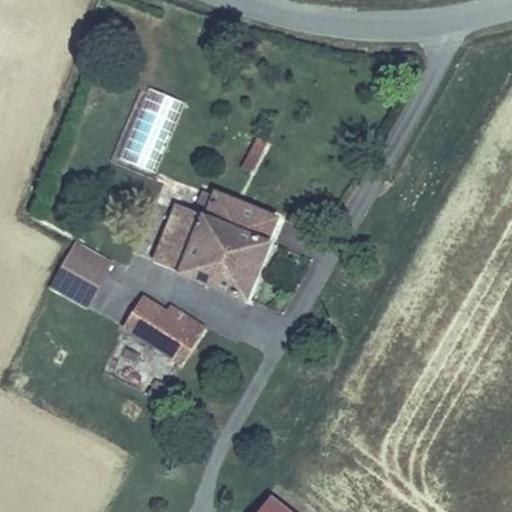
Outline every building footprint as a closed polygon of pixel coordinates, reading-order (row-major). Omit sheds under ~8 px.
[(120,161),(158,174),(184,100),(146,87),(120,161)] [(255,144),(236,177),(249,183),(267,151),(255,144)] [(190,216),(173,208),(146,264),(236,308),(263,251),(257,250),(268,225),(202,192),(190,216)] [(67,249),(42,295),(79,314),(102,266),(67,249)] [(137,301),(117,326),(175,373),(187,356),(183,352),(198,332),(167,306),(158,315),(137,301)] [(281,511),(270,503),(262,511),(281,511)]
